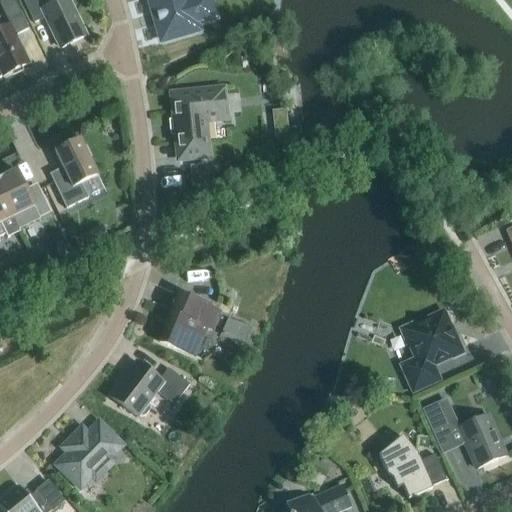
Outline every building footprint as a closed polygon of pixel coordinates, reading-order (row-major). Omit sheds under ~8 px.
[(0,30),(0,72),(3,78),(29,65),(16,36),(29,30),(14,0),(6,0),(0,3),(0,4),(10,25),(0,30)] [(46,18),(61,49),(85,38),(66,0),(61,0),(52,5),(49,0),(27,0),(24,2),(34,24),(46,18)] [(150,0),(162,41),(197,31),(195,24),(214,19),(208,0),(150,0)] [(226,119),(222,90),(172,96),(179,160),(208,157),(204,122),(226,119)] [(301,136),(300,129),(288,130),(275,131),(275,139),(301,136)] [(97,177),(90,162),(92,157),(86,146),(82,145),(80,141),(55,153),(63,169),(49,175),(49,176),(50,176),(66,210),(88,199),(81,184),(97,177)] [(5,177),(0,179),(0,191),(13,218),(24,212),(30,223),(51,213),(39,190),(28,195),(17,171),(5,177)] [(13,218),(0,191),(0,237),(6,235),(7,239),(20,232),(13,218)] [(75,242),(81,253),(96,246),(108,240),(102,229),(75,242)] [(45,256),(35,261),(41,272),(51,267),(45,256)] [(16,269),(0,276),(0,283),(3,290),(22,281),(16,269)] [(214,331),(222,313),(176,294),(169,311),(172,313),(159,342),(157,341),(156,342),(202,361),(202,360),(194,357),(206,327),(214,331)] [(459,340),(456,339),(454,340),(443,315),(417,326),(416,324),(414,323),(402,328),(401,333),(406,345),(408,346),(410,345),(417,359),(400,367),(413,394),(440,382),(433,365),(451,357),(452,359),(454,360),(465,355),(459,340)] [(231,319),(227,338),(253,342),(256,323),(231,319)] [(136,363),(110,398),(137,418),(139,416),(140,417),(145,416),(150,410),(149,406),(147,404),(156,392),(167,400),(168,398),(175,404),(189,385),(168,369),(160,380),(136,363)] [(457,423),(443,393),(429,400),(442,429),(457,423)] [(487,416),(458,429),(477,471),(506,458),(487,416)] [(67,455),(56,466),(80,490),(91,479),(95,482),(115,462),(112,458),(123,447),(99,423),(88,434),(82,429),(62,449),(67,455)] [(446,481),(435,456),(420,462),(417,455),(402,438),(378,458),(388,478),(392,481),(394,484),(397,491),(402,488),(408,501),(432,490),(431,488),(446,481)] [(428,451),(429,440),(419,439),(418,450),(428,451)] [(28,499),(18,486),(0,501),(0,509),(2,511),(51,511),(64,502),(48,482),(28,499)] [(342,511),(351,508),(342,486),(327,493),(335,511),(342,511)] [(282,505),(276,507),(274,511),(319,511),(312,495),(287,506),(282,505)]
